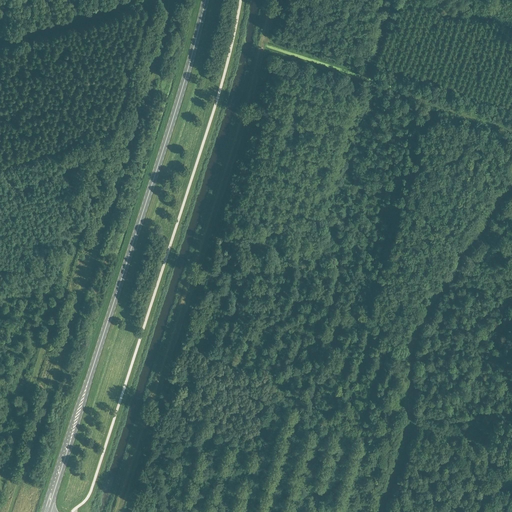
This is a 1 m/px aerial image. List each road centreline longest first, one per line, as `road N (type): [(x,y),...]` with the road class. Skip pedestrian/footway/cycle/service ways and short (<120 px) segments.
road 1 (secondary): [(205,0),(46,511)]
road 2 (track): [(269,0),(249,130),(120,511)]
road 3 (track): [(381,511),(409,421),(422,321),(511,183)]
